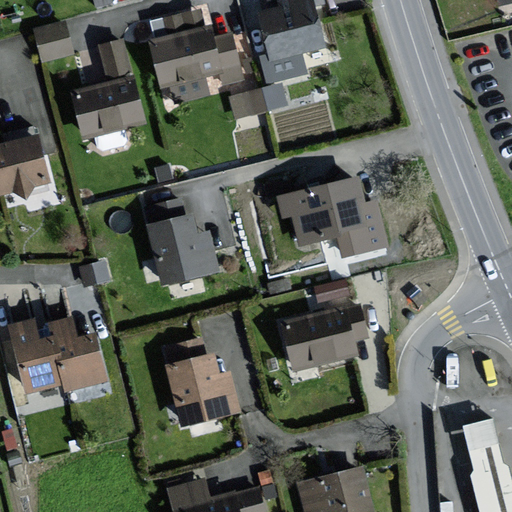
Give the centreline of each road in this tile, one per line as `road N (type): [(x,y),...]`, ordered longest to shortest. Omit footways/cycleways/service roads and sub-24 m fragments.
road 1 (residential): [(509,294),(447,147),(400,0)]
road 2 (residential): [(509,294),(451,323),(417,367),(420,511)]
